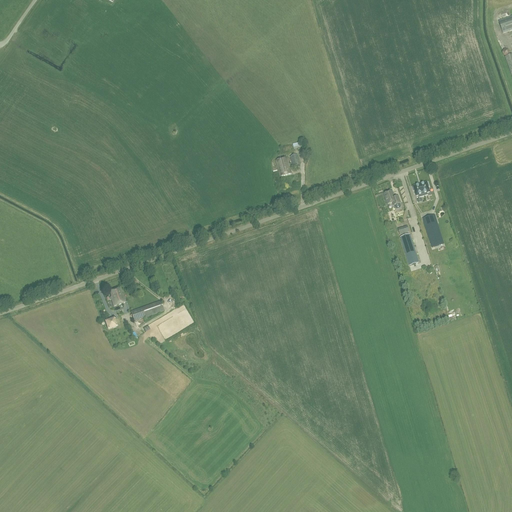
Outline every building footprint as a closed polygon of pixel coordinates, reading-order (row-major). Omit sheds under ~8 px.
[(503,33),(511,30),(511,16),(498,21),(503,33)] [(293,165),(290,166),(290,169),(293,168),(294,169),(300,167),(297,155),(290,157),(293,165)] [(290,169),(290,166),(287,158),(276,161),(280,178),(292,175),(290,169)] [(414,188),(413,188),(414,192),(415,191),(416,196),(418,196),(419,198),(428,196),(427,193),(430,192),(428,187),(429,187),(428,183),(427,184),(427,183),(414,187),(414,188)] [(435,192),(440,210),(446,209),(441,190),(435,192)] [(394,198),(392,191),(384,194),(388,205),(393,203),(394,206),(401,204),(398,196),(394,198)] [(421,204),(422,210),(434,209),(433,202),(421,204)] [(423,218),(430,241),(436,239),(438,245),(443,243),(434,214),(423,218)] [(419,263),(410,234),(400,238),(409,266),(419,263)] [(120,289),(110,292),(111,297),(111,298),(114,307),(126,303),(123,294),(122,294),(120,289)] [(131,312),(134,321),(164,311),(160,301),(131,312)] [(114,319),(106,321),(109,329),(116,326),(114,319)]
